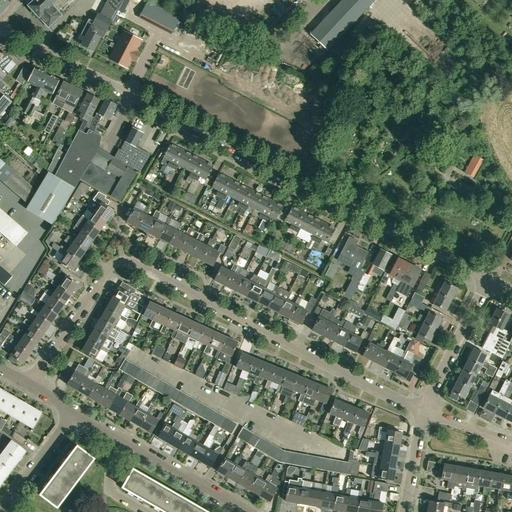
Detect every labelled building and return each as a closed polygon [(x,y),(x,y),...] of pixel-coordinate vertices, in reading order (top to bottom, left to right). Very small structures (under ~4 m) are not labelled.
[(31,0),(30,1),(31,3),(28,6),(35,13),(39,17),(48,27),(61,15),(55,9),(56,7),(57,8),(58,6),(61,9),(69,1),(70,0),(31,0)] [(78,39),(83,41),(81,45),(93,51),(100,37),(99,37),(103,29),(107,31),(123,0),(107,0),(100,14),(97,13),(93,22),(89,19),(84,29),(78,39)] [(341,0),(310,34),(328,50),(374,0),(341,0)] [(179,18),(151,4),(143,18),(172,32),(179,18)] [(140,54),(135,51),(141,40),(124,32),(110,59),(127,68),(131,59),(136,61),(140,54)] [(0,67),(3,69),(12,59),(3,52),(1,54),(0,53),(0,67)] [(23,67),(16,80),(22,85),(29,71),(23,67)] [(35,98),(47,74),(35,68),(28,82),(36,86),(31,96),(35,98)] [(40,100),(39,100),(44,90),(52,94),(59,80),(47,74),(35,98),(32,103),(27,114),(32,117),(40,100)] [(61,108),(72,86),(63,82),(52,103),(61,108)] [(22,86),(18,84),(10,97),(14,99),(22,86)] [(72,112),(74,107),(82,91),(72,86),(61,108),(69,112),(65,120),(63,119),(52,140),(60,144),(75,114),(72,112)] [(95,118),(91,116),(99,100),(87,94),(79,111),(84,113),(80,120),(84,121),(80,128),(87,132),(89,130),(95,118)] [(110,120),(117,105),(104,99),(95,118),(89,130),(94,132),(102,116),(110,120)] [(27,114),(32,103),(27,101),(22,112),(27,114)] [(11,115),(4,123),(7,126),(10,128),(13,123),(15,122),(14,120),(14,119),(14,118),(13,117),(11,115)] [(49,133),(57,117),(53,115),(45,131),(49,133)] [(136,147),(143,133),(131,127),(124,141),(120,150),(119,149),(114,159),(139,174),(150,155),(136,147)] [(101,136),(94,132),(89,130),(87,132),(87,134),(79,130),(69,150),(61,146),(49,170),(50,170),(38,191),(0,158),(0,179),(29,206),(27,209),(53,223),(75,188),(80,179),(121,203),(139,174),(114,159),(113,159),(98,150),(101,136)] [(174,164),(176,159),(181,149),(170,144),(163,158),(169,161),(167,165),(172,167),(174,164)] [(43,177),(49,165),(28,146),(24,152),(27,154),(24,157),(38,169),(36,171),(43,177)] [(178,166),(184,169),(187,164),(192,155),(181,149),(176,159),(174,164),(172,167),(176,169),(178,166)] [(195,175),(202,160),(192,155),(187,164),(184,169),(190,172),(188,176),(192,178),(193,178),(195,175)] [(475,155),(465,173),(472,177),(482,159),(475,155)] [(213,166),(202,160),(195,175),(193,178),(197,181),(199,177),(206,181),(208,176),(213,166)] [(145,179),(148,181),(153,174),(154,172),(155,171),(153,170),(151,169),(149,172),(145,179)] [(229,179),(218,173),(211,187),(218,190),(215,195),(220,197),(222,193),(229,179)] [(227,195),(233,198),(240,184),(229,179),(222,193),(220,197),(224,200),(227,195)] [(89,187),(82,183),(80,183),(78,187),(84,191),(86,192),(89,187)] [(463,183),(458,192),(476,202),(481,193),(463,183)] [(241,208),(244,204),(251,190),(240,184),(233,198),(239,202),(237,206),(241,208)] [(421,197),(424,191),(415,186),(412,192),(421,197)] [(147,188),(144,193),(152,197),(153,196),(155,191),(151,189),(147,187),(147,188)] [(245,211),(248,206),(254,209),(262,195),(251,190),(244,204),(241,208),(245,211)] [(113,211),(106,206),(110,202),(105,198),(106,196),(106,197),(106,196),(98,192),(92,200),(99,205),(95,211),(94,212),(106,221),(113,211)] [(159,200),(162,195),(158,193),(156,192),(154,195),(153,197),(156,198),(159,200)] [(184,199),(189,202),(193,195),(187,192),(184,199)] [(263,219),(265,215),(272,201),(262,195),(254,209),(261,213),(259,217),(263,219)] [(175,206),(176,204),(170,201),(168,205),(166,208),(169,209),(172,211),(175,206)] [(270,217),(276,220),(283,206),(272,201),(265,215),(263,219),(267,222),(270,217)] [(72,210),(75,206),(70,202),(66,207),(72,210)] [(94,212),(95,211),(88,206),(86,209),(93,214),(88,221),(87,222),(99,231),(106,221),(94,212)] [(144,214),(146,215),(149,208),(146,206),(142,213),(133,209),(126,222),(137,228),(144,214)] [(303,212),(292,207),(285,220),(291,224),(289,227),(294,229),(296,226),(303,212)] [(0,231),(1,232),(16,246),(27,233),(1,210),(0,209),(0,231)] [(155,220),(157,221),(160,213),(157,212),(153,219),(146,215),(144,214),(137,228),(148,233),(155,220)] [(301,229),(306,232),(314,218),(303,212),(296,226),(294,229),(298,232),(300,228),(301,229)] [(87,222),(88,221),(82,216),(79,219),(75,226),(81,231),(80,232),(92,241),(99,231),(87,222)] [(165,225),(167,226),(171,219),(167,217),(164,224),(157,221),(155,220),(148,233),(159,239),(165,225)] [(314,218),(306,232),(313,235),(311,238),(315,241),(317,237),(324,223),(314,218)] [(264,231),(268,223),(263,220),(259,228),(264,231)] [(217,230),(219,227),(212,223),(208,221),(206,224),(217,230)] [(176,231),(178,231),(182,224),(178,223),(174,230),(167,226),(165,225),(159,239),(169,244),(176,231)] [(254,227),(247,223),(244,230),(251,233),(254,227)] [(335,228),(324,223),(317,237),(315,241),(320,243),(322,239),(328,243),(335,229),(335,228)] [(85,251),(92,241),(80,232),(81,231),(75,226),(72,229),(79,234),(74,241),(73,242),(85,251)] [(187,236),(189,237),(192,230),(189,228),(185,235),(178,231),(176,231),(169,244),(180,250),(187,236)] [(275,232),(269,229),(264,239),(264,240),(269,242),(274,233),(275,232)] [(198,241),(199,242),(203,235),(199,233),(196,241),(189,237),(187,236),(180,250),(190,255),(198,241)] [(229,246),(235,250),(241,238),(236,235),(234,236),(229,246)] [(73,242),(74,241),(68,236),(64,241),(70,246),(67,250),(66,252),(79,260),(85,251),(73,242)] [(368,252),(355,245),(357,241),(349,237),(342,251),(344,252),(341,258),(353,265),(350,271),(354,273),(350,279),(353,281),(344,297),(350,300),(350,299),(356,288),(365,270),(360,267),(368,252)] [(208,247),(210,248),(214,241),(210,239),(206,246),(199,242),(198,241),(190,255),(201,260),(208,247)] [(311,249),(312,247),(315,241),(310,239),(306,246),(311,249)] [(257,247),(246,241),(244,245),(255,251),(257,247)] [(315,241),(312,247),(317,249),(320,244),(315,241)] [(66,252),(67,250),(61,246),(60,247),(53,243),(52,245),(52,248),(63,256),(59,262),(71,270),(72,270),(74,272),(78,266),(75,265),(78,261),(79,260),(66,252)] [(208,247),(201,260),(212,266),(219,253),(222,254),(225,247),(221,244),(217,252),(210,248),(208,247)] [(265,247),(261,255),(262,255),(266,257),(267,254),(268,254),(270,250),(265,247)] [(380,276),(383,270),(391,255),(379,249),(372,263),(370,263),(366,271),(365,270),(356,288),(363,291),(372,272),(380,276)] [(388,266),(380,282),(385,285),(389,277),(393,280),(395,277),(396,278),(395,279),(400,282),(409,264),(397,258),(392,268),(388,266)] [(290,263),(284,260),(280,268),(284,269),(286,271),(287,268),(288,268),(290,263)] [(45,261),(38,271),(44,275),(50,265),(45,261)] [(295,272),(298,267),(291,263),(289,266),(288,269),(293,271),(295,272)] [(232,273),(233,274),(237,266),(234,265),(233,264),(230,272),(221,267),(214,281),(224,286),(232,273)] [(407,289),(409,284),(412,286),(421,270),(409,264),(400,282),(398,285),(390,301),(395,303),(403,287),(407,289)] [(266,290),(269,283),(267,282),(274,269),(272,268),(266,281),(259,277),(255,284),(253,283),(246,297),(257,302),(264,289),(266,290)] [(242,278),(244,279),(248,272),(242,269),(238,276),(233,274),(232,273),(224,286),(235,292),(242,278)] [(274,269),(267,282),(269,283),(276,270),(274,269)] [(301,269),(299,274),(299,275),(305,278),(308,272),(305,271),(301,269)] [(58,286),(71,295),(78,285),(66,276),(67,275),(60,270),(58,273),(64,278),(59,284),(58,286)] [(431,275),(425,272),(416,288),(422,292),(431,275)] [(259,277),(255,275),(254,275),(252,278),(251,278),(249,281),(244,279),(242,278),(235,292),(246,297),(253,283),(255,284),(259,277)] [(58,286),(59,284),(53,280),(51,283),(57,288),(52,294),(51,296),(64,305),(71,295),(58,286)] [(444,282),(438,293),(451,300),(457,289),(444,282)] [(395,283),(387,299),(390,301),(398,285),(395,283)] [(33,292),(35,289),(28,284),(24,290),(31,295),(33,292)] [(276,295),(280,288),(276,286),(273,293),(266,290),(264,289),(257,302),(267,308),(274,294),(276,295)] [(134,306),(137,301),(139,298),(132,294),(131,295),(118,288),(115,292),(114,292),(113,293),(112,293),(112,294),(111,295),(111,296),(111,297),(111,298),(112,298),(125,306),(126,304),(133,308),(132,310),(140,314),(142,311),(134,306)] [(291,294),(287,292),(280,288),(276,295),(274,294),(267,308),(278,313),(285,300),(287,301),(291,294)] [(51,296),(52,294),(46,290),(44,293),(39,300),(46,304),(45,306),(57,315),(64,305),(51,296)] [(411,298),(422,304),(425,297),(415,292),(411,298)] [(438,293),(433,304),(446,311),(451,300),(438,293)] [(297,306),(301,299),(298,297),(294,304),(287,301),(285,300),(278,313),(289,319),(296,305),(297,306)] [(300,325),(307,311),(310,313),(317,300),(311,297),(308,303),(301,299),(297,306),(296,305),(289,319),(288,321),(294,324),(295,322),(300,325)] [(133,308),(126,304),(125,306),(112,298),(109,303),(108,303),(107,303),(106,304),(106,305),(105,305),(105,306),(105,307),(105,308),(106,308),(106,309),(119,316),(120,315),(124,308),(131,312),(132,310),(133,308)] [(420,308),(422,304),(411,298),(409,303),(420,308)] [(50,324),(57,315),(45,306),(46,304),(39,300),(37,303),(43,308),(39,314),(38,316),(50,324)] [(154,321),(161,307),(149,302),(143,316),(152,320),(149,327),(152,329),(156,322),(154,321)] [(345,303),(342,302),(338,309),(344,312),(346,307),(347,304),(345,303)] [(165,326),(172,312),(161,307),(154,321),(156,322),(163,325),(160,332),(163,334),(167,327),(165,326)] [(329,313),(322,310),(317,307),(312,317),(317,320),(312,330),(323,336),(326,328),(333,315),(335,312),(331,310),(329,313)] [(371,317),(374,311),(368,307),(365,314),(371,317)] [(399,308),(393,319),(399,322),(402,317),(404,312),(405,311),(399,308)] [(38,316),(39,314),(32,309),(30,313),(37,317),(32,324),(31,326),(43,334),(50,324),(38,316)] [(127,319),(120,315),(119,316),(106,309),(103,313),(102,313),(101,314),(100,315),(99,316),(99,317),(99,318),(100,319),(113,327),(114,325),(118,318),(125,322),(126,324),(133,328),(135,325),(129,322),(126,320),(127,319)] [(490,332),(482,348),(495,355),(506,332),(501,329),(508,315),(497,309),(486,330),(490,332)] [(176,331),(183,317),(172,312),(165,326),(167,327),(174,330),(171,337),(174,339),(178,332),(176,331)] [(404,312),(402,317),(409,321),(412,316),(404,312)] [(442,319),(429,312),(426,318),(420,314),(417,320),(423,323),(434,328),(436,330),(439,324),(441,325),(443,321),(442,319)] [(340,328),(342,329),(345,322),(342,320),(341,322),(334,319),(335,316),(333,315),(326,328),(323,336),(333,342),(340,328)] [(361,323),(363,325),(367,327),(371,320),(367,318),(364,316),(361,323)] [(187,336),(194,322),(183,317),(176,331),(178,332),(174,339),(185,344),(189,337),(187,336)] [(31,326),(32,324),(26,319),(23,323),(30,327),(25,334),(24,336),(36,344),(43,334),(31,326)] [(121,329),(114,325),(113,327),(100,319),(97,323),(96,324),(94,325),(93,327),(93,328),(94,330),(107,337),(108,336),(115,339),(121,329)] [(198,341),(205,327),(194,322),(187,336),(189,337),(196,340),(193,347),(196,349),(200,342),(198,341)] [(351,334),(353,334),(356,327),(345,322),(342,329),(340,328),(333,342),(344,347),(351,334)] [(430,341),(436,330),(434,328),(423,323),(415,339),(420,342),(421,343),(424,337),(430,341)] [(209,346),(215,332),(205,327),(198,341),(200,342),(207,345),(204,352),(207,354),(211,347),(209,346)] [(1,333),(7,337),(9,334),(3,329),(1,333)] [(24,336),(25,334),(19,329),(16,333),(23,337),(18,344),(17,345),(29,354),(36,344),(24,336)] [(115,339),(108,336),(107,337),(94,330),(88,340),(101,348),(102,346),(106,339),(113,343),(115,339)] [(351,334),(344,347),(355,353),(362,339),(363,340),(367,333),(363,331),(360,338),(353,334),(351,334)] [(220,351),(226,337),(215,332),(209,346),(211,347),(218,350),(215,357),(218,359),(221,352),(220,351)] [(365,344),(368,346),(362,356),(373,362),(380,348),(381,349),(385,342),(382,340),(380,344),(377,343),(376,346),(370,343),(374,336),(371,334),(365,344)] [(234,357),(231,355),(237,342),(226,337),(220,351),(221,352),(218,359),(226,362),(222,372),(220,371),(215,384),(222,387),(234,357)] [(396,348),(394,347),(398,339),(395,338),(394,339),(389,347),(388,347),(386,352),(381,349),(380,348),(373,362),(383,367),(391,354),(392,355),(396,348)] [(405,378),(409,372),(413,375),(423,356),(419,354),(420,342),(415,339),(412,338),(405,352),(407,353),(403,360),(401,359),(394,372),(405,378)] [(17,345),(18,344),(12,339),(10,342),(16,347),(10,355),(22,364),(29,354),(17,345)] [(503,339),(495,355),(502,358),(510,342),(509,342),(503,339)] [(109,350),(102,346),(101,348),(88,340),(82,351),(95,358),(100,350),(107,353),(109,350)] [(122,345),(120,344),(117,350),(118,351),(122,353),(120,356),(123,357),(124,357),(126,358),(130,350),(122,345)] [(164,351),(165,349),(156,345),(151,354),(158,357),(160,358),(164,351)] [(483,361),(486,355),(473,348),(468,359),(481,366),(486,369),(494,373),(496,368),(489,364),(489,363),(483,361)] [(401,359),(403,360),(407,353),(405,352),(403,351),(399,358),(392,355),(391,354),(383,367),(394,372),(401,359)] [(247,372),(253,358),(242,353),(236,367),(242,370),(236,387),(228,383),(225,390),(238,396),(244,379),(246,380),(249,373),(247,372)] [(169,360),(171,356),(165,354),(162,360),(165,361),(168,362),(169,360)] [(184,364),(186,360),(184,359),(178,356),(173,365),(178,367),(182,369),(184,364)] [(258,376),(264,362),(253,358),(247,372),(249,373),(256,376),(253,383),(257,385),(260,377),(258,376)] [(88,359),(83,367),(89,370),(93,362),(88,359)] [(124,373),(131,362),(125,359),(119,370),(124,373)] [(475,376),(481,366),(468,359),(462,370),(475,376)] [(507,364),(502,361),(496,374),(501,377),(507,364)] [(129,376),(136,365),(131,362),(124,373),(129,376)] [(269,381),(276,367),(264,362),(258,376),(260,377),(268,380),(265,388),(268,389),(271,382),(269,381)] [(135,379),(141,368),(136,365),(129,376),(135,379)] [(280,385),(287,371),(276,367),(269,381),(271,382),(279,385),(276,392),(279,394),(282,386),(280,385)] [(140,382),(146,371),(141,368),(135,379),(140,382)] [(202,378),(205,372),(198,369),(195,375),(202,378)] [(492,377),(494,373),(486,369),(484,373),(492,377)] [(85,378),(87,379),(91,372),(87,370),(83,377),(74,372),(67,385),(78,391),(85,378)] [(470,387),(475,376),(462,370),(457,381),(470,387)] [(145,385),(151,374),(146,371),(140,382),(145,385)] [(291,390),(298,376),(287,371),(280,385),(282,386),(290,389),(287,397),(290,398),(293,391),(291,390)] [(150,388),(156,377),(151,374),(145,385),(150,388)] [(96,384),(97,385),(101,378),(98,376),(94,383),(87,379),(85,378),(78,391),(88,397),(96,384)] [(132,385),(135,379),(128,376),(125,381),(126,381),(132,385)] [(303,394),(309,380),(298,376),(291,390),(293,391),(301,394),(298,401),(302,403),(305,395),(303,394)] [(155,390),(161,380),(156,377),(150,388),(155,390)] [(160,393),(166,383),(161,380),(155,390),(160,393)] [(314,399),(320,385),(309,380),(303,394),(305,395),(302,403),(313,407),(316,400),(314,399)] [(494,414),(510,382),(505,380),(498,393),(492,390),(483,408),(494,414)] [(464,398),(470,387),(457,381),(451,392),(464,398)] [(106,390),(108,391),(112,384),(108,382),(104,389),(97,385),(96,384),(88,397),(98,403),(106,390)] [(511,404),(511,400),(507,398),(511,389),(511,383),(510,382),(494,414),(505,419),(511,404)] [(165,396),(171,386),(166,383),(160,393),(165,396)] [(331,389),(326,387),(327,385),(321,383),(320,385),(314,399),(316,400),(323,403),(320,410),(324,412),(327,404),(326,403),(331,389)] [(477,391),(483,394),(486,388),(480,385),(477,391)] [(170,399),(176,389),(171,386),(165,396),(170,399)] [(116,396),(118,397),(122,390),(119,388),(117,391),(110,387),(108,391),(106,390),(98,403),(109,409),(116,396)] [(0,408),(0,409),(9,394),(0,389),(0,408)] [(175,402),(181,392),(176,389),(170,399),(175,402)] [(253,391),(249,401),(253,403),(254,403),(258,393),(254,391),(253,391)] [(478,405),(483,394),(477,391),(472,402),(478,405)] [(127,402),(128,403),(132,396),(126,392),(122,399),(118,397),(116,396),(109,409),(119,415),(127,402)] [(181,405),(187,395),(181,392),(175,402),(181,405)] [(11,415),(19,400),(9,394),(0,409),(11,415)] [(186,408),(192,398),(187,395),(181,405),(186,408)] [(191,411),(196,401),(192,398),(186,408),(191,411)] [(340,418),(346,404),(335,399),(329,414),(335,416),(332,424),(339,426),(342,419),(340,418)] [(22,421),(30,407),(19,400),(11,415),(22,421)] [(137,408),(139,409),(143,402),(139,400),(135,407),(128,403),(127,402),(119,415),(129,421),(137,408)] [(259,404),(259,406),(266,410),(269,404),(261,400),(259,404)] [(196,414),(202,404),(196,401),(191,411),(196,414)] [(201,417),(207,406),(202,404),(196,414),(201,417)] [(351,423),(358,408),(346,404),(340,418),(342,419),(345,420),(344,422),(344,423),(345,424),(347,425),(343,434),(344,434),(342,439),(344,440),(348,430),(350,431),(353,423),(351,423)] [(147,414),(149,415),(153,408),(150,406),(146,413),(139,409),(137,408),(129,421),(140,427),(147,414)] [(206,419),(212,409),(207,406),(201,417),(206,419)] [(32,427),(36,421),(41,413),(30,407),(22,421),(32,427)] [(351,423),(353,423),(361,426),(358,434),(361,435),(365,427),(363,426),(368,413),(358,408),(351,423)] [(175,430),(177,431),(181,424),(179,423),(186,411),(182,409),(172,428),(165,424),(157,437),(168,443),(175,430)] [(211,422),(217,412),(212,409),(206,419),(211,422)] [(147,414),(140,427),(150,433),(158,420),(159,421),(163,414),(160,412),(156,419),(149,415),(147,414)] [(216,425),(222,415),(217,412),(211,422),(216,425)] [(296,412),(292,422),(302,426),(306,417),(296,412)] [(221,428),(227,418),(222,415),(216,425),(221,428)] [(226,431),(232,421),(227,418),(221,428),(226,431)] [(192,430),(190,429),(194,422),(191,420),(189,420),(181,433),(177,431),(175,430),(168,443),(179,449),(186,436),(188,437),(192,430)] [(232,421),(226,431),(231,434),(237,424),(232,421)] [(3,426),(1,431),(9,436),(12,432),(3,426)] [(243,440),(248,430),(243,427),(237,437),(243,440)] [(384,442),(400,445),(402,433),(387,430),(387,429),(379,427),(378,431),(386,432),(385,440),(384,442)] [(248,443),(254,433),(248,430),(243,440),(248,443)] [(23,446),(26,441),(27,440),(14,431),(11,437),(23,446)] [(253,446),(259,436),(254,433),(248,443),(253,446)] [(196,442),(198,443),(202,436),(199,434),(195,441),(188,437),(186,436),(179,449),(189,455),(196,442)] [(209,449),(212,442),(211,441),(213,437),(209,434),(203,446),(198,443),(196,442),(189,455),(199,461),(207,448),(209,449)] [(258,449),(264,439),(259,436),(253,446),(258,449)] [(263,452),(269,442),(264,439),(258,449),(263,452)] [(384,442),(385,440),(377,439),(376,443),(384,444),(383,452),(382,454),(397,457),(400,445),(384,442)] [(4,451),(18,461),(25,452),(11,441),(4,451)] [(269,455),(274,445),(269,442),(263,452),(269,455)] [(58,470),(75,483),(94,458),(77,445),(69,456),(67,454),(67,455),(68,455),(65,459),(64,458),(64,459),(66,460),(58,470)] [(273,458),(279,448),(274,445),(269,455),(273,458)] [(207,448),(199,461),(210,467),(217,454),(218,455),(223,448),(219,446),(216,447),(213,452),(209,449),(207,448)] [(280,462),(284,451),(279,448),(273,458),(280,462)] [(355,452),(350,450),(349,460),(358,462),(359,459),(353,458),(355,452)] [(0,462),(11,471),(18,461),(4,451),(0,456),(0,462)] [(287,463),(290,452),(284,451),(280,462),(287,463)] [(382,454),(383,452),(375,451),(374,455),(382,456),(380,464),(380,466),(395,469),(397,457),(382,454)] [(293,464),(296,453),(290,452),(287,463),(293,464)] [(299,465),(302,454),(296,453),(293,464),(299,465)] [(305,466),(307,455),(302,454),(299,465),(305,466)] [(311,467),(313,456),(307,455),(305,466),(311,467)] [(235,464),(237,465),(241,458),(237,456),(233,463),(225,458),(217,471),(228,477),(235,464)] [(329,471),(331,459),(325,458),(323,469),(329,471)] [(346,474),(348,462),(342,461),(340,473),(346,474)] [(0,477),(3,480),(11,471),(0,462),(0,477)] [(246,470),(247,471),(251,464),(247,462),(243,469),(237,465),(235,464),(228,477),(238,484),(246,470)] [(380,466),(380,464),(373,463),(372,467),(380,468),(378,478),(393,480),(395,469),(380,466)] [(453,481),(456,466),(444,464),(441,479),(448,480),(447,488),(453,489),(454,486),(455,481),(453,481)] [(465,483),(468,468),(456,466),(453,481),(455,481),(454,486),(462,488),(461,490),(465,491),(467,483),(465,483)] [(256,476),(257,477),(261,470),(258,468),(254,475),(247,471),(246,470),(238,484),(248,489),(256,476)] [(477,485),(479,470),(468,468),(465,483),(467,483),(475,485),(473,493),(477,493),(478,485),(477,485)] [(148,502),(159,484),(133,469),(122,487),(133,494),(132,496),(133,495),(137,497),(136,498),(136,499),(138,496),(148,502)] [(57,507),(75,483),(58,470),(51,480),(49,478),(49,479),(47,483),(46,482),(45,482),(47,484),(40,494),(57,507)] [(488,487),(491,472),(479,470),(477,485),(478,485),(484,486),(482,494),(489,496),(490,488),(488,487)] [(501,490),(503,475),(491,472),(488,487),(490,488),(498,489),(497,497),(501,498),(503,490),(501,490)] [(266,482),(268,483),(272,476),(268,474),(264,481),(257,477),(256,476),(248,489),(259,495),(266,482)] [(511,476),(503,475),(501,490),(503,490),(508,491),(506,499),(511,499),(511,476)] [(266,482),(259,495),(269,502),(277,489),(278,490),(282,482),(279,480),(275,487),(268,483),(266,482)] [(299,488),(301,488),(303,481),(299,480),(297,488),(288,486),(285,501),(297,503),(299,488)] [(381,511),(383,503),(378,502),(380,491),(387,492),(388,484),(375,481),(373,493),(374,493),(373,501),(371,501),(368,511),(381,511)] [(311,490),(313,490),(315,483),(311,482),(309,490),(301,488),(299,488),(297,503),(309,505),(311,490)] [(338,487),(336,487),(337,483),(333,482),(331,493),(325,492),(323,492),(321,507),(321,509),(322,511),(326,511),(327,510),(328,509),(332,510),(335,494),(337,495),(338,487)] [(164,511),(177,511),(185,499),(159,484),(148,502),(159,509),(158,511),(159,510),(162,511),(163,511),(164,511)] [(323,492),(325,492),(327,485),(323,484),(321,492),(313,490),(311,490),(309,505),(321,507),(323,492)] [(347,496),(349,497),(350,489),(347,488),(345,496),(337,495),(335,494),(332,510),(344,511),(347,496)] [(356,511),(359,499),(361,499),(362,491),(358,491),(357,498),(349,497),(347,496),(344,511),(345,511),(356,511)] [(439,492),(437,499),(449,501),(450,494),(439,492)] [(368,511),(371,501),(373,501),(374,493),(373,493),(370,493),(369,500),(361,499),(359,499),(356,511),(368,511)] [(398,496),(398,494),(390,493),(390,495),(389,498),(390,500),(397,501),(398,496)] [(208,511),(185,499),(177,511),(208,511)] [(442,511),(443,506),(451,507),(452,503),(444,502),(443,503),(429,501),(426,511),(442,511)]
